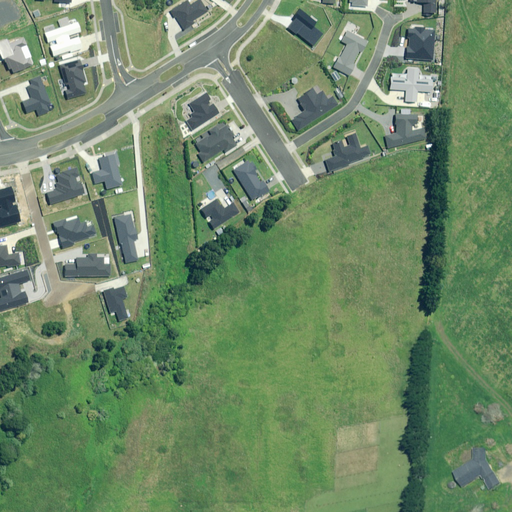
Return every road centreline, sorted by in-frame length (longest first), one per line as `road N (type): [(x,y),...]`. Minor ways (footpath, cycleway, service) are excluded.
road 1 (residential): [(279,154),(351,106),(389,17)]
road 2 (residential): [(22,157),(59,293)]
road 3 (residential): [(2,145),(74,123),(129,90)]
road 4 (residential): [(136,101),(22,157)]
road 5 (residential): [(215,51),(279,154)]
